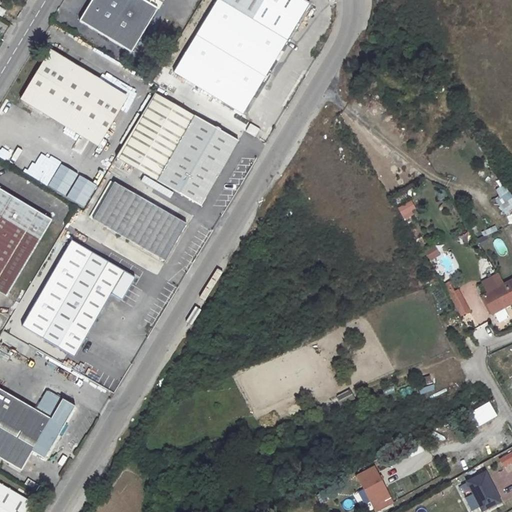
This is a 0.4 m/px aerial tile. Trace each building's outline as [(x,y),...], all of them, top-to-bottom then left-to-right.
[(94,0),(81,22),(133,53),(162,4),(156,0),(94,0)] [(214,0),(172,72),(242,113),(308,2),(305,0),(214,0)] [(50,66),(53,62),(55,59),(40,51),(10,101),(23,109),(28,100),(94,138),(114,105),(50,66)] [(117,100),(53,62),(50,66),(114,105),(117,100)] [(156,93),(117,157),(157,181),(201,206),(238,141),(156,93)] [(253,97),(250,103),(266,112),(269,106),(253,97)] [(94,138),(28,100),(23,109),(88,147),(94,138)] [(258,128),(249,122),(245,130),(254,135),(258,128)] [(94,219),(166,261),(187,224),(116,182),(94,219)] [(511,195),(506,184),(493,191),(510,224),(511,222),(511,195)] [(0,294),(2,296),(52,223),(0,189),(0,294)] [(412,200),(398,208),(405,221),(419,213),(412,200)] [(459,232),(458,241),(467,243),(468,234),(459,232)] [(477,239),(480,246),(489,243),(486,236),(477,239)] [(498,239),(492,244),(503,254),(508,249),(498,239)] [(75,358),(112,295),(122,301),(123,301),(124,301),(136,280),(136,279),(73,241),(22,326),(75,358)] [(435,246),(425,254),(431,261),(441,254),(435,246)] [(490,298),(487,300),(497,317),(511,309),(511,294),(508,289),(490,298)] [(470,309),(463,312),(473,330),(479,327),(470,309)] [(0,457),(11,464),(15,466),(23,471),(33,453),(45,459),(76,407),(0,364),(0,457)] [(341,405),(354,398),(350,390),(337,396),(341,405)] [(490,405),(470,416),(476,427),(497,418),(490,405)] [(386,466),(391,479),(435,463),(430,450),(386,466)] [(511,454),(502,460),(506,469),(511,464),(511,454)] [(376,474),(360,481),(376,511),(391,511),(396,510),(376,474)] [(488,474),(468,484),(481,511),(482,511),(498,505),(491,489),(495,487),(488,474)] [(0,511),(24,511),(30,502),(0,485),(0,511)]
